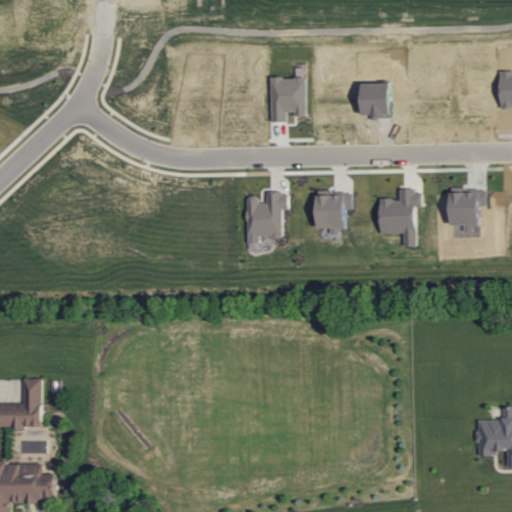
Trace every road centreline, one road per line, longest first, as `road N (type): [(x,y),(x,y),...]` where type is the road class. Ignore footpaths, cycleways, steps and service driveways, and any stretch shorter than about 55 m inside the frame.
road 1 (residential): [(511,150),(183,157),(140,146),(77,103)]
road 2 (residential): [(0,175),(77,103),(97,58)]
